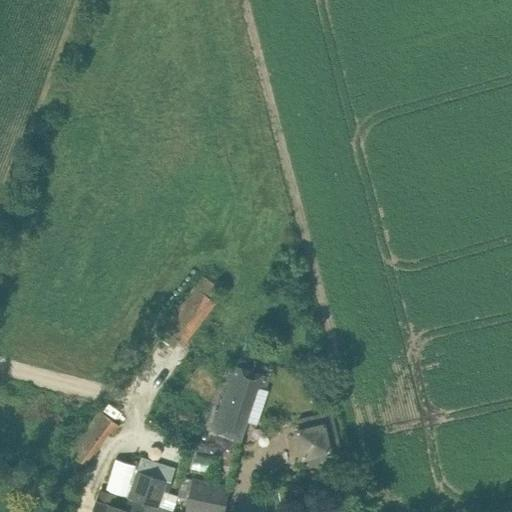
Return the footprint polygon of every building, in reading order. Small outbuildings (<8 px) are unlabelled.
[(201,274),(161,328),(184,346),(216,303),(211,299),(219,287),(201,274)] [(213,430),(240,439),(257,387),(264,389),(268,377),(235,366),(213,430)] [(120,426),(99,410),(68,452),(85,465),(110,431),(114,434),(120,426)] [(298,420),(309,467),(342,459),(331,412),(298,420)] [(169,492),(172,483),(170,482),(175,468),(142,456),(124,509),(111,505),(115,495),(100,490),(92,511),(172,511),(173,511),(159,508),(164,491),(169,492)] [(223,511),(228,491),(195,484),(193,483),(189,499),(187,507),(210,511),(223,511)] [(81,498),(76,511),(90,511),(94,502),(81,498)]
